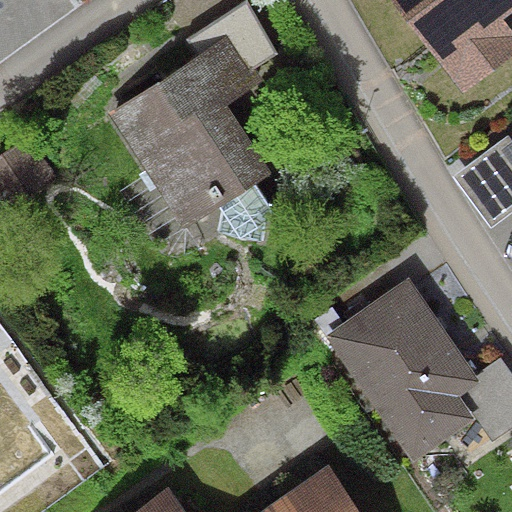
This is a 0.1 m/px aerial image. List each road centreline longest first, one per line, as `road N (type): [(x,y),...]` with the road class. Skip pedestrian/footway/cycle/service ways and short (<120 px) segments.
road 1 (residential): [(325,0),(452,222),(511,302)]
road 2 (residential): [(0,88),(121,0)]
